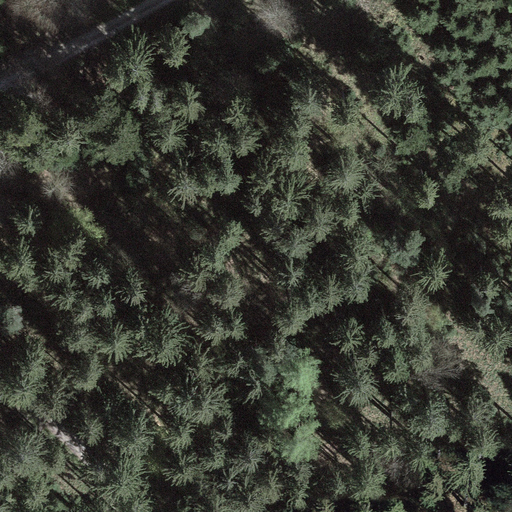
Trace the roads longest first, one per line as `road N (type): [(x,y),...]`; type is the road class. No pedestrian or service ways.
road 1 (track): [(0,381),(135,511)]
road 2 (track): [(0,82),(142,0)]
